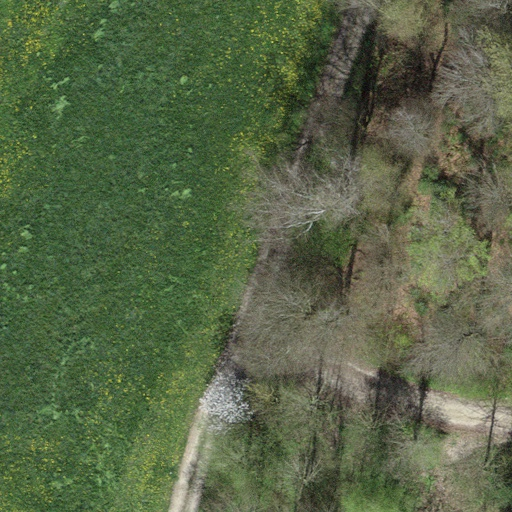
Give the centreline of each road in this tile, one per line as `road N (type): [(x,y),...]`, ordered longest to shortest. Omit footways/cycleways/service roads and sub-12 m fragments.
road 1 (track): [(371,0),(243,345),(194,511)]
road 2 (track): [(511,413),(381,393),(243,345)]
